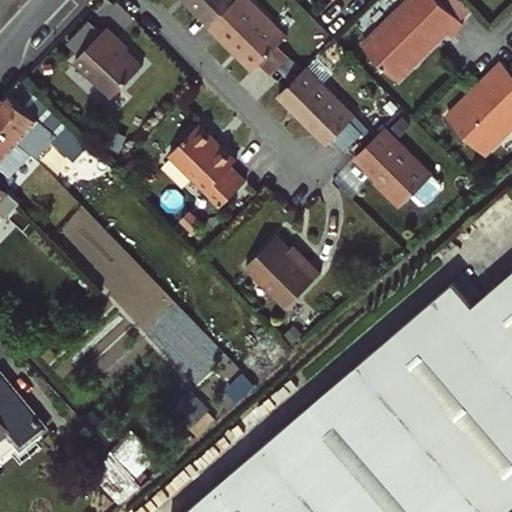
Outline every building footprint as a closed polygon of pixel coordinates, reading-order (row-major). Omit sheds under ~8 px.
[(178,0),(208,30),(237,0),(178,0)] [(286,41),(247,0),(237,0),(208,30),(232,54),(237,48),(257,69),(286,41)] [(450,36),(460,25),(435,0),(405,0),(363,44),(400,82),(447,34),(450,36)] [(72,40),(83,49),(105,22),(94,13),(72,40)] [(131,33),(119,21),(85,55),(122,93),(153,62),(136,45),(127,36),(131,33)] [(140,41),(131,33),(127,36),(136,45),(140,41)] [(232,54),(252,75),(257,69),(237,48),(232,54)] [(482,152),(511,122),(511,72),(499,60),(444,115),(482,152)] [(360,128),(306,71),(277,100),(332,156),(360,128)] [(89,146),(23,79),(0,103),(0,124),(30,151),(51,129),(79,155),(89,146)] [(241,161),(204,123),(175,151),(224,204),(249,181),(236,166),(241,161)] [(0,124),(0,183),(5,188),(14,178),(10,174),(30,151),(0,124)] [(433,179),(384,130),(354,160),(401,209),(433,179)] [(94,151),(89,146),(79,155),(84,160),(94,151)] [(0,200),(8,191),(5,188),(0,183),(0,200)] [(321,278),(299,254),(293,260),(287,253),(275,240),(246,268),(286,309),(321,278)] [(293,248),(287,253),(293,260),(299,254),(293,248)] [(511,511),(511,252),(194,511),(511,511)] [(0,434),(9,427),(20,441),(46,420),(2,368),(0,369),(0,434)] [(138,431),(119,448),(139,470),(158,452),(138,431)]
